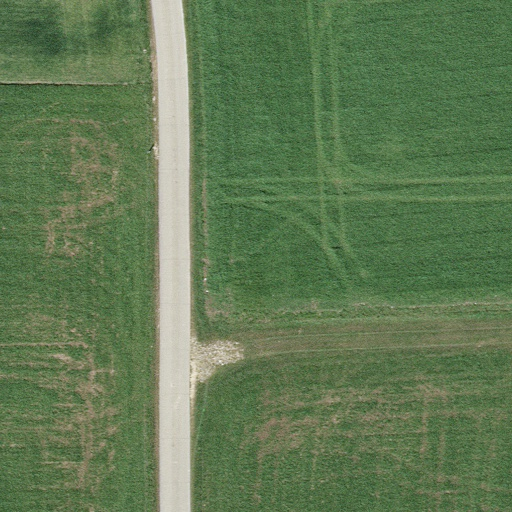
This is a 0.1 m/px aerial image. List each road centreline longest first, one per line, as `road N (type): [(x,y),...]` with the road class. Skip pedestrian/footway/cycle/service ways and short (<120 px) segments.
road 1 (unclassified): [(163,0),(173,511)]
road 2 (track): [(170,348),(511,337)]
